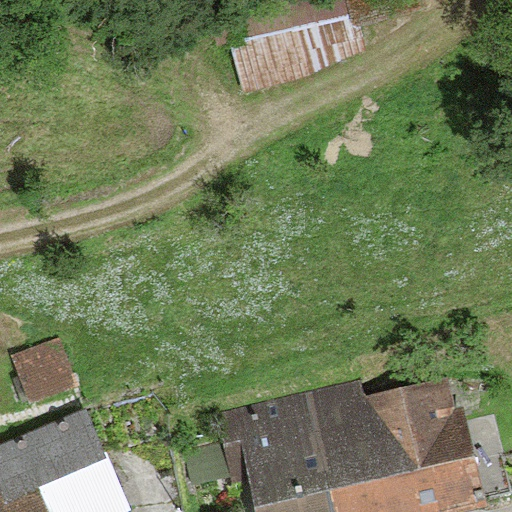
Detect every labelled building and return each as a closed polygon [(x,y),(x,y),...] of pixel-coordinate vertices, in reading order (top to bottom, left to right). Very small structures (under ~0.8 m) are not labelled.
[(293,0),(227,15),(241,77),(353,53),(341,0),(293,0)] [(58,339),(11,358),(30,405),(77,387),(58,339)] [(306,394),(332,511),(459,511),(485,507),(482,493),(494,491),(507,488),(500,457),(476,463),(464,409),(456,410),(450,380),(363,399),(360,383),(306,394)] [(332,511),(306,394),(219,413),(237,486),(249,483),(256,511),(332,511)] [(0,511),(127,511),(133,510),(91,407),(0,442),(0,511)]
